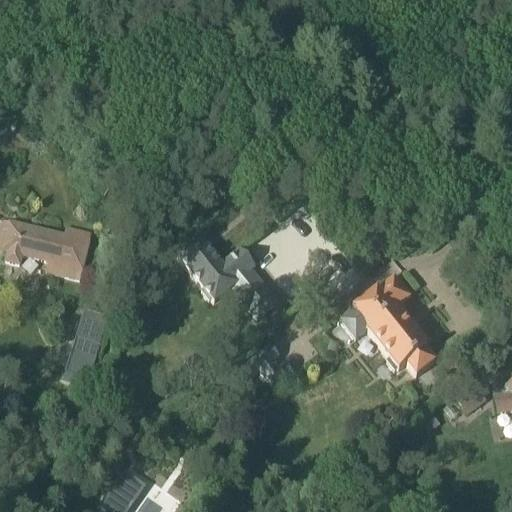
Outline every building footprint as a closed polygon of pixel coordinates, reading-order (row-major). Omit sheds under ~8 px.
[(47,267),(44,276),(79,285),(83,267),(80,266),(83,255),(86,256),(90,238),(64,231),(62,241),(0,225),(0,236),(5,238),(1,256),(7,257),(4,267),(18,270),(21,261),(47,267)] [(220,269),(199,243),(176,262),(213,308),(228,296),(253,326),(277,307),(250,275),(253,273),(238,254),(220,269)] [(351,313),(337,324),(354,345),(365,336),(388,364),(385,366),(393,375),(395,373),(397,375),(405,369),(415,381),(433,366),(423,354),(426,351),(395,312),(409,301),(393,281),(376,294),(375,293),(351,312),(351,313)] [(84,314),(62,386),(85,394),(107,322),(84,314)] [(272,394),(292,378),(283,367),(276,371),(272,365),(278,360),(269,348),(229,379),(239,391),(258,376),(272,394)] [(511,385),(506,390),(511,396),(510,397),(510,399),(494,402),(497,418),(511,415),(511,385)] [(466,417),(482,405),(469,388),(452,400),(466,417)]
